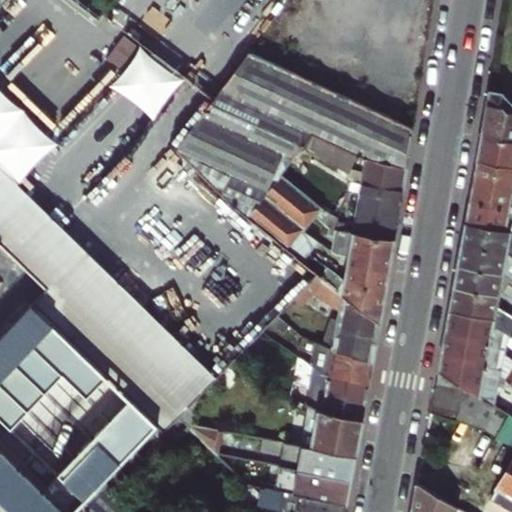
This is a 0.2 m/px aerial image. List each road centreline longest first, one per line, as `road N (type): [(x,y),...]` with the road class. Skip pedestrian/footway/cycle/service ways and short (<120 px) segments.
road 1 (secondary): [(378,511),(468,0)]
road 2 (unknown): [(0,117),(50,156),(92,148),(212,0)]
